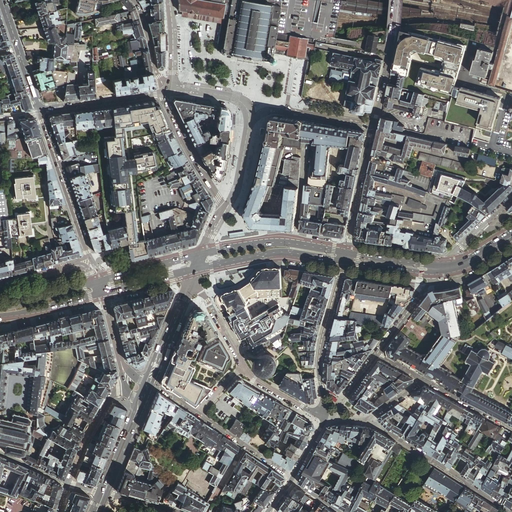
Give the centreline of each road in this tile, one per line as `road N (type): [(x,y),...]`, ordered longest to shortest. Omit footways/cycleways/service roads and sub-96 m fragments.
road 1 (residential): [(368,418),(511,511)]
road 2 (residential): [(329,414),(319,351),(346,256)]
road 3 (tertiary): [(88,257),(39,110)]
road 4 (primary): [(195,269),(283,252),(346,256)]
road 5 (primary): [(346,256),(283,240),(202,251)]
road 6 (tertiary): [(167,88),(164,99),(183,141),(225,209)]
road 7 (tertiary): [(346,256),(372,124)]
road 8 (tertiary): [(167,88),(39,110)]
road 9 (tertiary): [(372,124),(395,0)]
road 10 (residential): [(68,484),(112,394),(129,381)]
